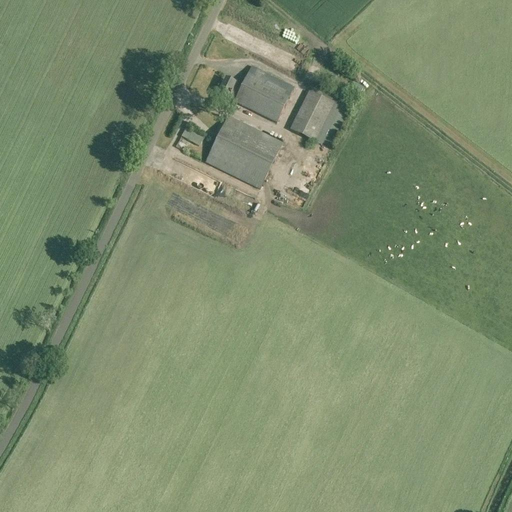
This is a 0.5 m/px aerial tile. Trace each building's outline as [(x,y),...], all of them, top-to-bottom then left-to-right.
[(355,75),(341,65),(338,68),(352,78),(355,75)] [(252,68),(242,88),(236,85),(226,80),(218,95),(228,100),(229,99),(235,102),(277,123),(294,89),(252,68)] [(363,88),(353,83),(346,97),(356,102),(363,88)] [(290,131),(314,143),(333,105),(340,108),(344,101),(324,92),(324,93),(312,87),(309,93),(290,131)] [(261,190),(283,144),(229,117),(216,144),(206,163),(261,190)] [(182,136),(190,141),(195,132),(187,127),(182,136)]
